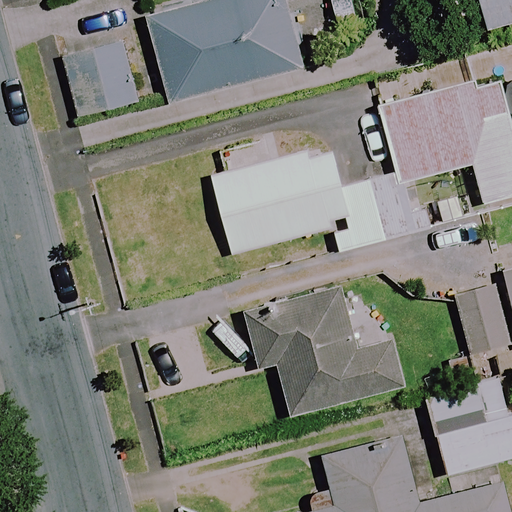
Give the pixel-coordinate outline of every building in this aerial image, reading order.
[(284,0),(237,0),(150,23),(172,109),(304,74),(284,0)] [(511,0),(478,0),(487,32),(511,25),(511,0)] [(128,38),(57,54),(71,119),(143,103),(128,38)] [(511,146),(511,122),(504,88),(479,94),(477,85),(382,106),(399,183),(499,160),(497,150),(511,146)] [(342,189),(333,152),(213,181),(231,255),(332,230),(338,254),(409,237),(394,176),(342,189)] [(511,267),(500,270),(504,285),(453,298),(469,363),(511,352),(511,267)] [(358,332),(347,288),(274,306),(246,313),(259,371),(278,366),(291,417),(383,395),(368,330),(358,332)] [(511,409),(503,379),(425,402),(448,479),(511,459),(511,409)] [(511,511),(504,481),(432,501),(413,430),(320,455),(329,491),(307,497),(310,509),(300,511),(511,511)]
